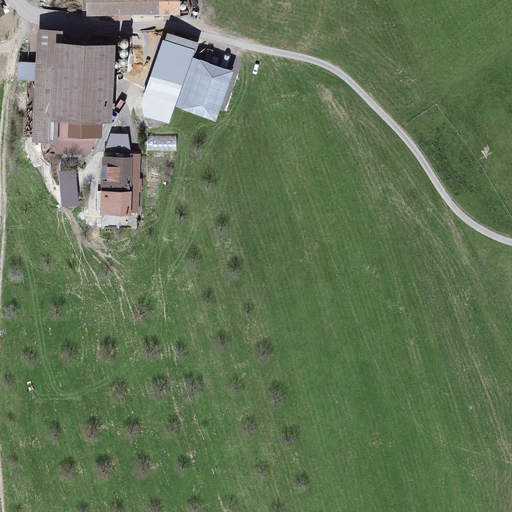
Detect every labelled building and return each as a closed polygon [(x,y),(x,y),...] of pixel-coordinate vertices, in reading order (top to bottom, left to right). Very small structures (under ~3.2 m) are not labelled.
[(85,0),(86,16),(181,16),(181,0),(85,0)] [(103,34),(36,31),(32,144),(98,144),(112,116),(114,46),(104,45),(103,34)] [(161,37),(141,97),(215,121),(231,72),(194,59),(197,49),(161,37)] [(139,156),(101,156),(101,229),(139,229),(139,156)] [(65,203),(85,201),(82,169),(62,170),(65,203)]
